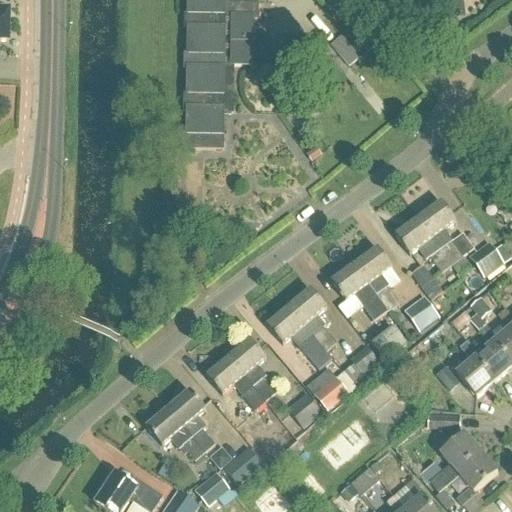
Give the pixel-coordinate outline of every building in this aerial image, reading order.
[(184,153),(223,153),(223,140),(223,117),(232,117),(231,70),(250,70),(250,22),(258,22),(257,0),(188,0),(188,18),(185,18),(185,32),(188,32),(188,58),(185,58),(185,72),(188,72),(187,98),(185,98),(184,113),(187,113),(187,138),(184,138),(184,153)] [(340,61),(349,71),(360,62),(343,41),(342,40),(331,49),(340,61)] [(317,153),(310,157),(316,165),(322,161),(317,153)] [(440,253),(453,271),(455,269),(463,279),(471,273),(444,236),(456,227),(442,207),(419,224),(433,244),(440,254),(440,253)] [(396,208),(380,213),(386,231),(402,226),(396,208)] [(440,254),(433,244),(419,224),(396,241),(410,260),(419,254),(426,265),(430,262),(442,279),(453,271),(440,253),(440,254)] [(472,265),(485,283),(504,269),(491,251),(472,265)] [(378,253),(355,270),(389,317),(400,309),(388,292),(389,291),(382,281),(393,273),(378,253)] [(355,300),(374,327),(389,317),(355,270),(332,287),(346,307),(355,300)] [(412,279),(432,307),(444,299),(423,271),(412,279)] [(487,294),(499,308),(511,297),(511,284),(507,278),(487,294)] [(289,313),(327,357),(337,349),(325,335),(328,332),(318,321),(327,313),(311,295),(289,313)] [(492,315),(482,303),(471,311),(481,324),(492,315)] [(407,319),(420,337),(439,322),(426,304),(407,319)] [(304,351),(316,366),(327,357),(289,313),(267,331),(283,350),(291,343),(300,354),(304,351)] [(495,346),(511,366),(511,322),(505,315),(498,321),(509,334),(498,344),(495,346)] [(451,327),(458,335),(472,324),(465,316),(451,327)] [(476,362),(496,387),(511,373),(511,366),(495,346),(498,344),(486,331),(485,331),(482,327),(481,326),(474,331),(490,350),(479,360),(476,362)] [(406,350),(390,331),(370,347),(386,366),(406,350)] [(229,364),(266,407),(276,399),(255,374),(267,364),(251,345),(229,364)] [(456,379),(477,403),(496,387),(476,362),(479,360),(467,347),(460,353),(471,366),(456,379)] [(342,374),(357,392),(382,372),(367,353),(342,374)] [(220,417),(236,437),(249,427),(246,424),(255,417),(266,407),(229,364),(207,382),(223,401),(234,391),(244,403),(234,410),(232,407),(220,417)] [(453,395),(462,387),(449,372),(440,379),(453,395)] [(169,414),(207,460),(217,452),(204,437),(208,434),(198,422),(206,415),(190,396),(169,414)] [(322,418),(307,398),(288,413),(304,432),(322,418)] [(189,460),(197,469),(207,460),(169,414),(147,433),(162,451),(171,445),(186,463),(189,460)] [(427,434),(459,436),(459,423),(428,421),(427,434)] [(428,489),(438,501),(460,481),(457,478),(481,458),(465,439),(441,459),(454,474),(452,475),(449,471),(428,489)] [(223,470),(236,486),(262,465),(249,449),(223,470)] [(457,478),(460,481),(470,493),(456,504),(462,511),(463,511),(477,499),(475,497),(498,478),(481,458),(457,478)] [(370,473),(351,489),(362,502),(381,486),(370,473)] [(96,508),(101,511),(126,511),(131,506),(139,511),(156,511),(163,502),(138,485),(134,490),(116,478),(96,508)] [(193,496),(206,511),(209,511),(218,505),(223,511),(236,502),(216,478),(193,496)] [(431,511),(422,501),(425,499),(413,485),(406,491),(417,505),(408,511),(431,511)] [(351,491),(341,499),(349,508),(359,500),(351,491)] [(166,511),(196,511),(198,510),(177,496),(166,511)] [(477,499),(463,511),(464,511),(478,511),(484,508),(477,499)] [(403,511),(394,501),(386,507),(390,511),(403,511)]
